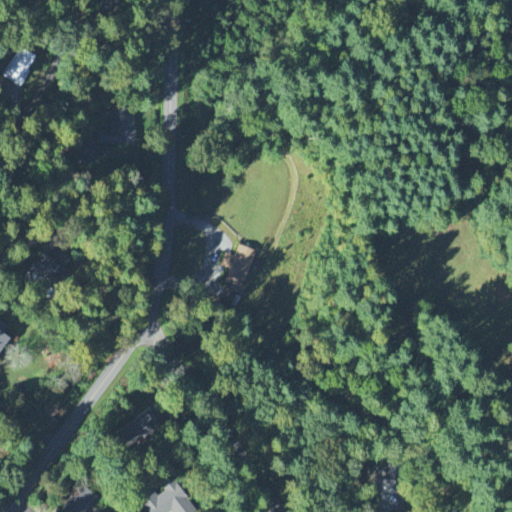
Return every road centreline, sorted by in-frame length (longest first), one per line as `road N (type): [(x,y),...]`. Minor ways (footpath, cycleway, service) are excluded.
road 1 (residential): [(8,511),(154,320),(186,137),(179,0)]
road 2 (residential): [(283,511),(154,320)]
road 3 (residential): [(0,168),(40,127),(63,79),(71,38),(66,0)]
